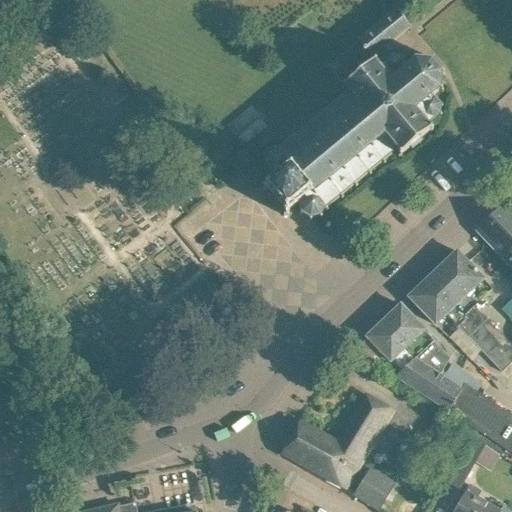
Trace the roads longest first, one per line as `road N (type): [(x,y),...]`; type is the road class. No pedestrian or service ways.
road 1 (tertiary): [(238,421),(340,311),(511,153)]
road 2 (residential): [(102,467),(0,327)]
road 3 (tertiary): [(102,467),(238,421)]
